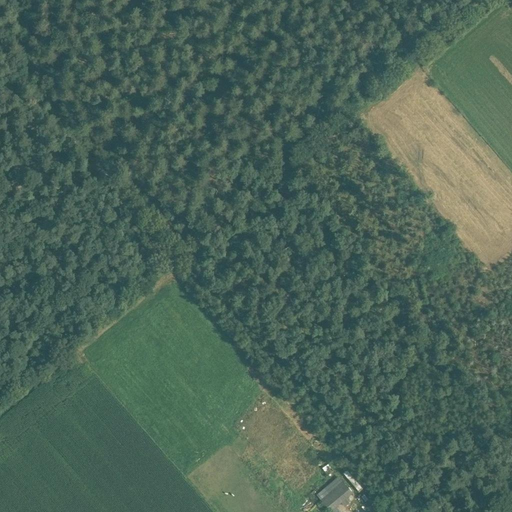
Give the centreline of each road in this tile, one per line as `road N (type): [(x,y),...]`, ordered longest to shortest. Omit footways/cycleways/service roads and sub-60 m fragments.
road 1 (track): [(178,265),(495,0)]
road 2 (track): [(22,0),(40,83),(178,265)]
road 3 (track): [(0,410),(178,265)]
